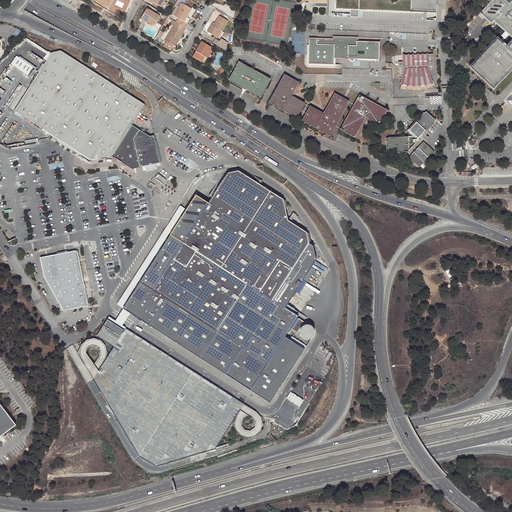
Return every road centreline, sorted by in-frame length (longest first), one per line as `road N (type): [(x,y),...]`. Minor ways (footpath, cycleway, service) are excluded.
road 1 (trunk): [(260,152),(320,207),(345,247),(353,285),(346,396),(328,427),(307,441),(147,492)]
road 2 (trunk): [(511,419),(140,511)]
road 3 (trunk): [(244,497),(511,432)]
road 4 (trunk): [(244,497),(469,449),(511,448)]
road 5 (residential): [(409,180),(317,143),(176,62)]
road 6 (secondary): [(381,313),(383,367),(396,413),(439,482),(474,511)]
road 7 (secondary): [(6,12),(112,59),(202,114)]
road 8 (trunk): [(360,436),(147,492)]
road 9 (secondary): [(260,152),(357,219),(373,252),(381,313)]
road 10 (secondary): [(208,104),(45,0)]
road 11 (trunk): [(511,337),(478,398),(360,436)]
road 12 (secondary): [(454,216),(349,185),(288,154)]
road 13 (secondary): [(493,233),(451,226),(420,237),(390,273),(381,313)]
road 14 (trunk): [(511,403),(360,436)]
road 15 (residential): [(409,180),(353,175),(288,154)]
road 16 (unclassified): [(0,239),(64,342)]
